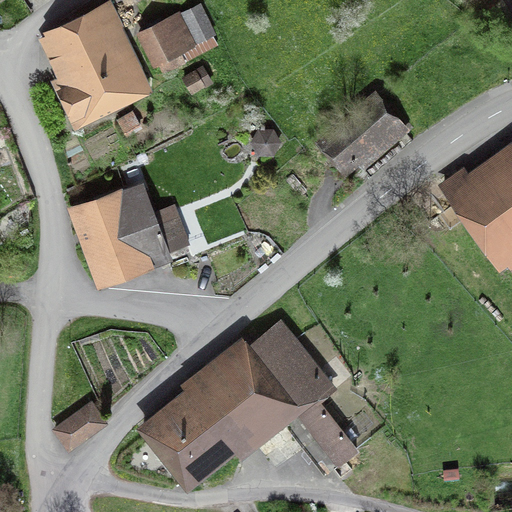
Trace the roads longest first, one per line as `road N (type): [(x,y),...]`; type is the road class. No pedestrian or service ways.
road 1 (tertiary): [(216,331),(408,174),(511,104)]
road 2 (residential): [(394,511),(290,493),(174,496),(78,472)]
road 3 (residential): [(50,296),(52,203),(28,128),(0,76)]
road 4 (residential): [(50,296),(38,429),(57,504)]
road 5 (tertiary): [(78,472),(216,331)]
road 6 (residential): [(50,296),(170,311),(216,331)]
